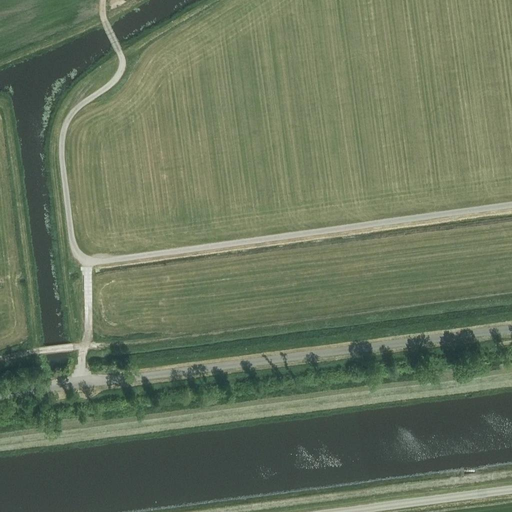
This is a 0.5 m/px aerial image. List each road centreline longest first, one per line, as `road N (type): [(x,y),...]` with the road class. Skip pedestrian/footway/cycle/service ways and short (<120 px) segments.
road 1 (unclassified): [(511,329),(0,396)]
road 2 (unclassified): [(361,511),(511,492)]
